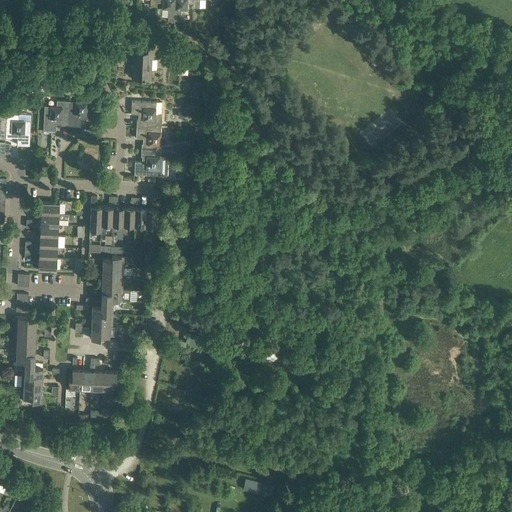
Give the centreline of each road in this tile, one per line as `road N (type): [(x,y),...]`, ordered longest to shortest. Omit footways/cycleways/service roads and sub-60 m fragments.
road 1 (track): [(97,483),(129,462),(138,445),(164,310)]
road 2 (tertiary): [(0,442),(86,472),(97,483),(100,511)]
road 3 (track): [(164,310),(274,365)]
